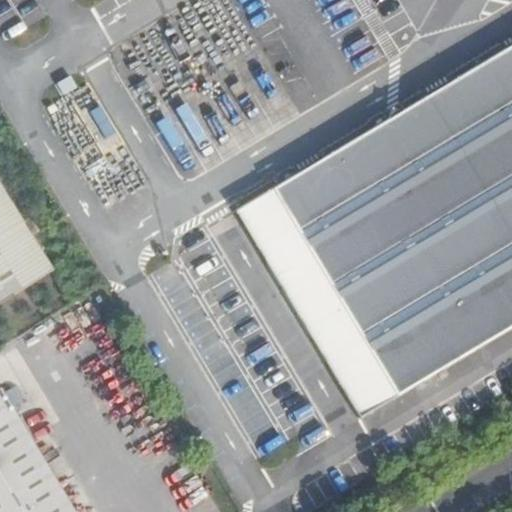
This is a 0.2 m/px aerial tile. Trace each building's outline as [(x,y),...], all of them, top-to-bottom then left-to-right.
[(420,19),(431,0),(417,0),(410,13),(420,19)] [(511,43),(269,189),(301,242),(265,263),(327,367),(363,345),(394,396),(511,325),(511,43)] [(0,303),(51,272),(0,189),(0,303)] [(301,242),(269,189),(234,211),(265,263),(301,242)] [(321,424),(296,380),(264,398),(187,263),(153,283),(255,462),(321,424)] [(358,417),(394,396),(363,345),(327,367),(358,417)] [(0,511),(72,511),(0,390),(0,511)]
